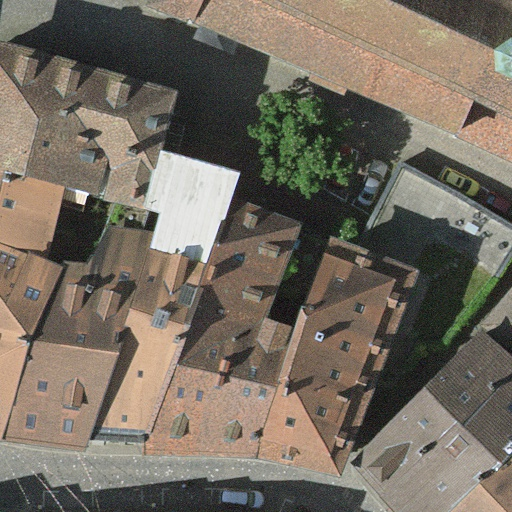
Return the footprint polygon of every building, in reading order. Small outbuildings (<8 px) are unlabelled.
[(511,0),(168,0),(511,149),(511,0)] [(0,40),(0,164),(67,183),(115,196),(145,204),(162,146),(178,89),(0,40)] [(161,209),(91,441),(147,444),(241,191),(249,170),(162,146),(145,204),(161,209)] [(0,164),(0,239),(47,255),(67,183),(0,164)] [(399,165),(359,245),(416,267),(432,235),(453,194),(399,165)] [(147,444),(258,452),(301,328),(272,318),(280,293),(310,303),(333,235),(336,227),(241,191),(147,444)] [(511,228),(453,194),(432,235),(488,265),(511,228)] [(60,259),(1,434),(91,441),(161,209),(145,204),(115,196),(92,270),(60,259)] [(258,452),(342,466),(416,267),(359,245),(333,235),(310,303),(301,328),(258,452)] [(47,255),(0,239),(0,433),(1,434),(60,259),(47,255)] [(511,293),(490,318),(511,333),(511,293)] [(511,366),(511,347),(484,326),(355,469),(391,497),(511,366)] [(511,366),(391,497),(406,511),(449,511),(511,445),(511,366)] [(511,511),(511,445),(449,511),(511,511)]
